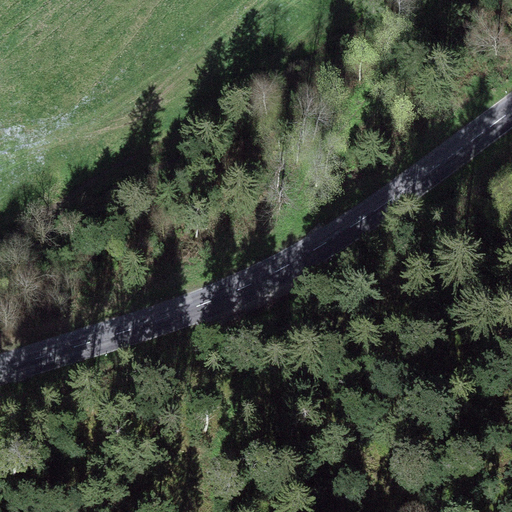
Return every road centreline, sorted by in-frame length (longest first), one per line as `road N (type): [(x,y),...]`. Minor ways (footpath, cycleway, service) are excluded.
road 1 (tertiary): [(0,369),(166,317),(274,271),(511,113)]
road 2 (track): [(511,318),(293,332),(220,297)]
